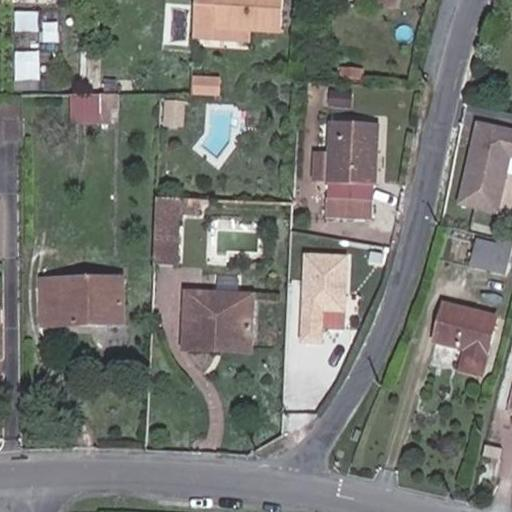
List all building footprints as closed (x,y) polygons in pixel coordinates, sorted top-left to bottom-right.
[(196,0),(194,25),(248,31),(276,34),(279,0),(196,0)] [(371,0),(371,10),(393,11),(394,0),(371,0)] [(62,11),(25,10),(24,37),(42,38),(41,83),(22,82),(22,87),(59,88),(62,11)] [(194,25),(193,36),(248,42),(248,31),(194,25)] [(108,71),(107,89),(133,88),(144,88),(145,70),(108,71)] [(133,88),(107,89),(106,122),(132,122),(133,88)] [(0,134),(18,134),(18,96),(0,96),(0,134)] [(511,130),(477,122),(459,207),(498,216),(511,215),(511,130)] [(373,124),(329,123),(327,235),(371,236),(373,124)] [(158,194),(154,263),(178,264),(181,218),(182,196),(158,194)] [(182,196),(181,218),(200,220),(201,197),(182,196)] [(511,271),(511,240),(505,239),(504,245),(480,239),(473,267),(511,277),(511,271)] [(304,253),(298,340),(321,342),(322,330),(348,332),(353,257),(304,253)] [(122,276),(47,277),(47,325),(122,324),(122,276)] [(233,342),(233,354),(249,356),(251,296),(188,293),(185,339),(233,342)] [(489,320),(438,306),(428,341),(458,350),(451,371),(474,377),(489,320)] [(184,352),(233,354),(233,342),(185,339),(184,352)]
